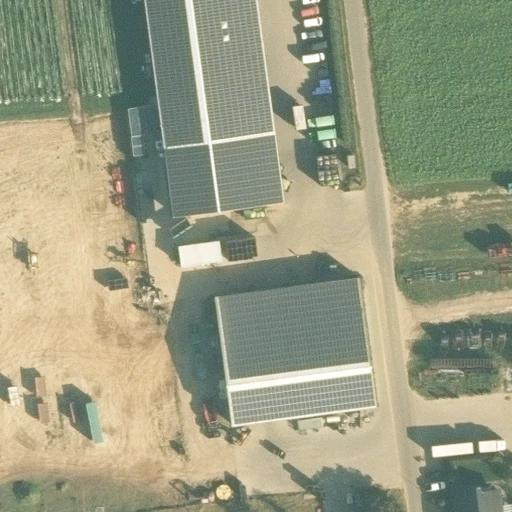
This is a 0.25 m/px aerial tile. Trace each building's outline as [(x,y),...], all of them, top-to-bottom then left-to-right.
[(144,0),(165,149),(181,147),(252,138),(233,0),(144,0)] [(255,0),(233,0),(252,138),(274,134),(255,0)] [(125,109),(129,139),(142,138),(155,136),(151,106),(125,109)] [(252,138),(260,204),(282,201),(274,134),(252,138)] [(129,139),(132,160),(145,158),(142,138),(129,139)] [(165,149),(173,215),(260,204),(252,138),(181,147),(165,149)] [(177,247),(179,265),(220,260),(218,242),(177,247)] [(219,343),(230,425),(375,405),(364,324),(358,278),(213,297),(219,343)] [(219,343),(213,297),(165,303),(182,431),(230,425),(219,343)] [(0,454),(122,438),(105,310),(0,323),(0,454)] [(498,511),(497,506),(495,491),(476,493),(476,488),(453,491),(456,511),(498,511)]
